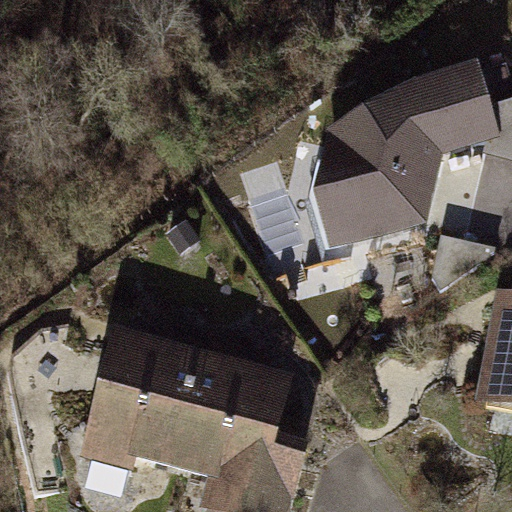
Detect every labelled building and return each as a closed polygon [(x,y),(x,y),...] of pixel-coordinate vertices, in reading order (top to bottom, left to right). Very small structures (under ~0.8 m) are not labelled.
[(374,116),(329,143),(317,198),(331,244),(413,220),(429,150),(483,133),(467,78),(412,94),(397,121),(374,116)] [(511,307),(500,305),(483,387),(511,392),(511,307)] [(223,345),(181,334),(173,363),(195,368),(216,374),(223,345)] [(127,454),(169,465),(195,368),(173,363),(114,347),(88,443),(90,444),(92,438),(129,448),(127,454)] [(216,374),(195,368),(169,465),(209,476),(201,504),(228,511),(276,511),(291,460),(258,451),(275,390),(216,374)] [(117,493),(127,454),(129,448),(92,438),(90,444),(79,482),(117,493)]
